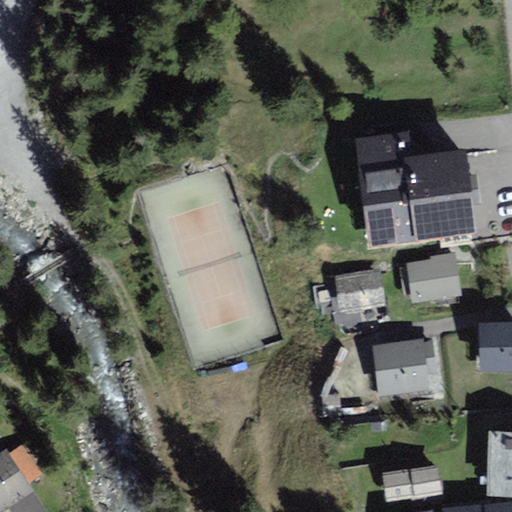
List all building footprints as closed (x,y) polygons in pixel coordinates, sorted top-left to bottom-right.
[(409,134),(360,140),(372,242),(476,230),(466,149),(412,156),(409,134)] [(435,261),(409,265),(415,300),(459,294),(453,255),(434,258),(435,261)] [(380,273),(339,277),(343,310),(384,305),(380,273)] [(511,325),(483,326),(484,368),(511,366),(511,325)] [(432,343),(377,349),(382,393),(430,388),(428,372),(435,371),(432,343)] [(511,437),(493,437),(491,491),(511,492),(511,437)] [(6,452),(0,455),(0,511),(5,511),(12,508),(14,511),(43,511),(31,491),(6,452)] [(436,471),(386,478),(389,500),(439,493),(436,471)]
